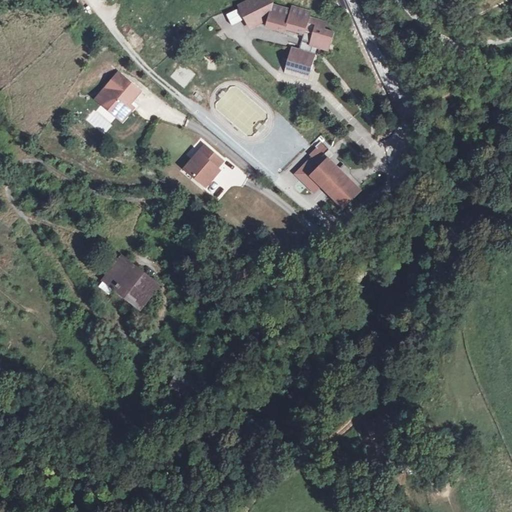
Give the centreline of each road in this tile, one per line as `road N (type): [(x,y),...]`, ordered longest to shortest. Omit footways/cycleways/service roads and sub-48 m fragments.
road 1 (track): [(244,511),(291,466),(338,437),(388,379),(407,320),(408,262),(391,250),(342,272),(297,280),(284,268),(293,249)]
road 2 (residential): [(352,0),(406,129),(391,181),(351,221),(293,249)]
road 3 (unclassified): [(399,0),(459,41),(511,37)]
